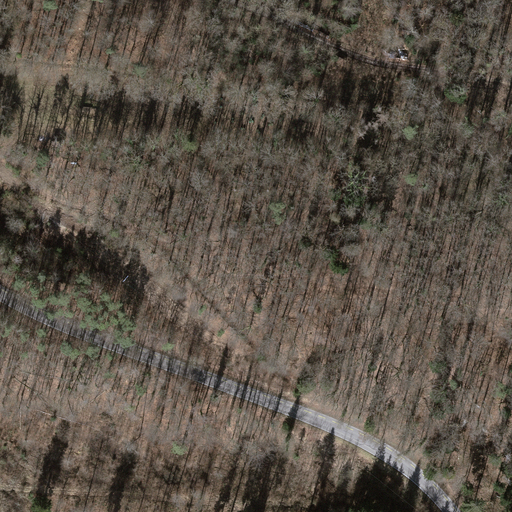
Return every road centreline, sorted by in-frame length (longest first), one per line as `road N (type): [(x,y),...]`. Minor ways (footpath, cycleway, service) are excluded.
road 1 (tertiary): [(452,511),(418,472),(362,437),(0,292)]
road 2 (track): [(0,487),(427,511)]
road 3 (track): [(511,89),(364,61),(246,0)]
